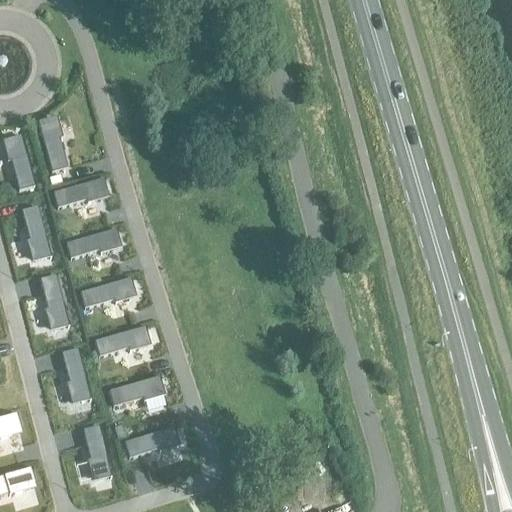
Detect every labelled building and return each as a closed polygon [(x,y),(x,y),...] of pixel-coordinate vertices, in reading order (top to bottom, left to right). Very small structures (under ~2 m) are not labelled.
[(56,125),(39,129),(52,178),(68,173),(60,144),(62,144),(56,125)] [(21,142),(4,147),(9,166),(11,166),(19,195),(34,190),(21,142)] [(60,178),(49,181),(51,189),(62,186),(60,178)] [(101,183),(53,197),(58,212),(87,204),(87,206),(106,200),(101,183)] [(36,209),(20,213),(32,262),(48,258),(36,209)] [(114,234),(66,248),(71,264),(100,255),(100,257),(119,251),(114,234)] [(55,280),(39,284),(47,313),(45,313),(50,333),(68,328),(55,280)] [(129,283),(81,296),(85,312),(114,304),(115,306),(134,300),(129,283)] [(143,331),(95,345),(99,360),(128,352),(129,354),(148,349),(143,331)] [(76,353),(61,357),(69,386),(67,387),(72,406),(89,402),(76,353)] [(157,381),(109,395),(114,410),(143,402),(143,404),(162,399),(157,381)] [(9,417),(0,419),(0,441),(15,438),(9,417)] [(122,429),(114,431),(118,443),(126,441),(122,429)] [(98,430),(83,434),(90,463),(88,464),(93,483),(111,478),(98,430)] [(172,432),(124,447),(129,462),(158,453),(159,455),(178,449),(172,432)] [(29,472),(0,479),(0,498),(7,496),(8,498),(35,491),(29,472)]
